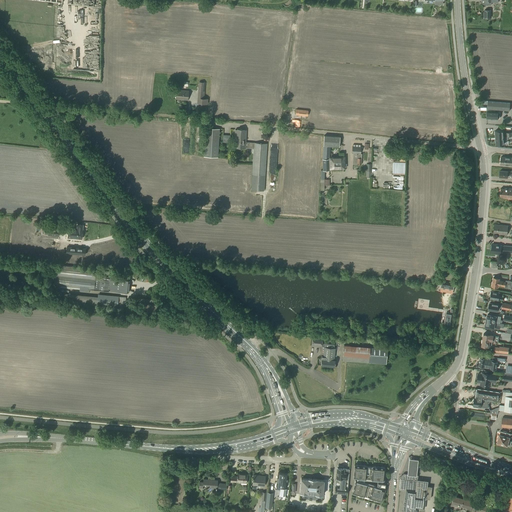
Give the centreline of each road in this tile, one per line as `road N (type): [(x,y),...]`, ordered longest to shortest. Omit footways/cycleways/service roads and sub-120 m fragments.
road 1 (track): [(58,109),(473,147)]
road 2 (primary): [(212,312),(146,244),(0,56)]
road 3 (tertiary): [(447,376),(459,358),(475,269),(480,147)]
road 4 (tertiary): [(480,147),(465,90),(457,0)]
road 5 (primary): [(295,423),(262,357),(212,312)]
road 6 (secondary): [(149,447),(210,452),(287,433)]
road 7 (secondary): [(286,427),(238,442),(149,447)]
road 8 (primary): [(212,312),(258,360),(286,427)]
